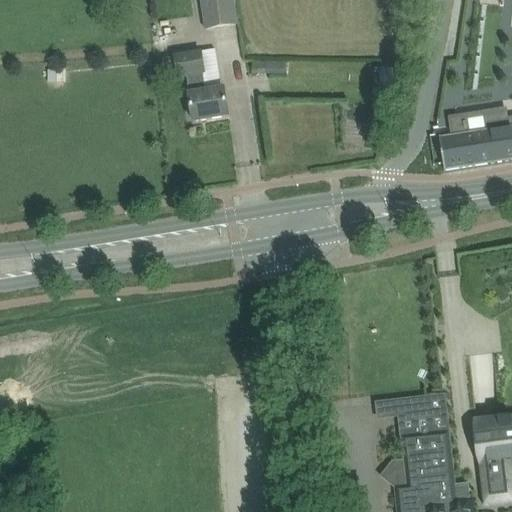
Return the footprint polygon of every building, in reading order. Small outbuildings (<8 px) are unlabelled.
[(233,0),(200,0),(205,30),(237,25),(233,0)] [(177,55),(174,55),(177,76),(186,74),(190,103),(193,123),(228,117),(225,98),(224,89),(221,90),(206,92),(203,75),(206,74),(202,51),(177,55)] [(166,77),(177,76),(174,55),(162,57),(166,77)] [(251,62),(251,75),(263,76),(263,62),(251,62)] [(372,97),(373,66),(291,64),(290,95),(372,97)] [(440,140),(445,171),(511,160),(511,128),(508,129),(507,121),(487,124),(488,128),(476,130),(475,134),(467,135),(464,117),(450,119),(453,138),(440,140)] [(393,465),(386,473),(398,482),(399,489),(396,490),(398,511),(406,510),(406,511),(473,511),(472,497),(468,497),(467,489),(454,490),(454,486),(443,396),(398,401),(400,419),(405,464),(393,465)] [(475,423),(476,431),(485,505),(511,501),(511,474),(510,461),(511,461),(511,416),(501,418),(499,418),(494,419),(480,421),(476,421),(475,421),(475,423)]
